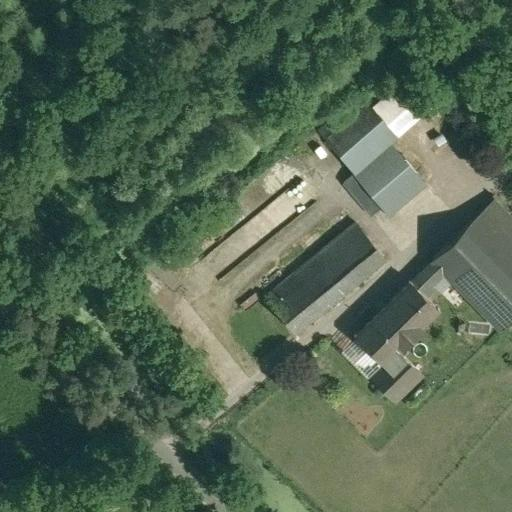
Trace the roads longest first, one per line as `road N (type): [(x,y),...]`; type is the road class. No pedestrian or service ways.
road 1 (residential): [(161,448),(0,293)]
road 2 (residential): [(161,448),(27,511)]
